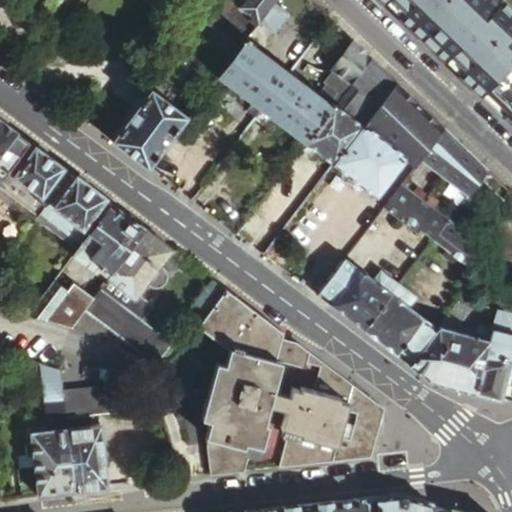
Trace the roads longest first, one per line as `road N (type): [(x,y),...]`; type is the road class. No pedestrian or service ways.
road 1 (tertiary): [(0,92),(479,447)]
road 2 (residential): [(479,447),(442,472),(100,511)]
road 3 (residential): [(511,160),(338,0)]
